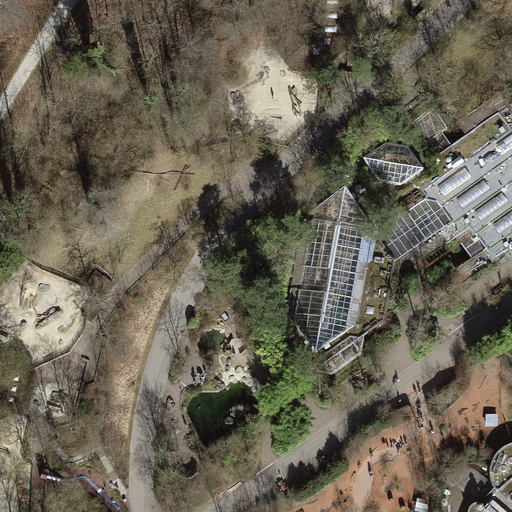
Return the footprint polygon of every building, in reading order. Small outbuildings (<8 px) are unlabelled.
[(309,58),(299,48),(283,62),(293,72),(322,73),(342,56),(363,37),(363,5),(358,0),(343,0),(349,4),(347,34),(321,58),(309,58)] [(314,0),(314,34),(299,48),(309,58),(321,58),(347,34),(349,4),(343,0),(314,0)] [(363,336),(382,322),(387,295),(460,243),(471,259),(450,273),(458,286),(505,254),(509,260),(511,258),(511,103),(509,105),(500,92),(456,123),(464,135),(450,146),(441,133),(445,130),(431,110),(292,208),(284,245),(264,258),(251,335),(267,359),(243,376),(258,396),(256,416),(260,423),(310,388),(312,372),(330,375),(360,354),(363,336)] [(22,375),(8,360),(0,367),(0,411),(16,407),(19,390),(22,375)] [(511,511),(511,444),(506,446),(498,452),(492,461),(489,472),(491,484),(496,491),(483,506),(480,504),(474,504),(470,508),(467,511),(511,511)] [(334,464),(325,451),(303,466),(312,479),(334,464)] [(475,471),(460,465),(450,469),(443,476),(459,490),(475,471)] [(475,471),(459,490),(470,499),(486,480),(475,471)]
